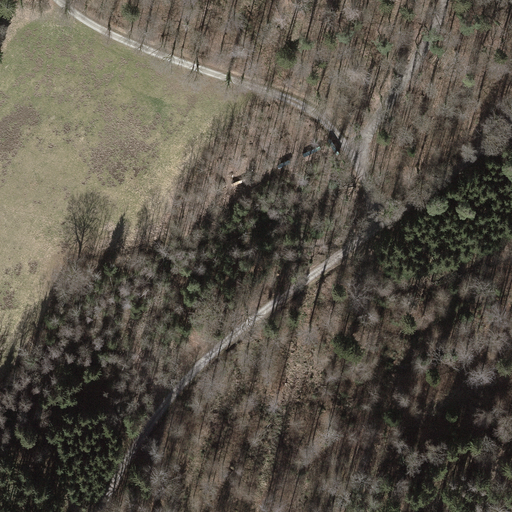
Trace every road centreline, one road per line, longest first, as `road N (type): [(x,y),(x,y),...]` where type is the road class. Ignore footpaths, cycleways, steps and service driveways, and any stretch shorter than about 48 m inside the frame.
road 1 (unclassified): [(101,511),(142,430),(239,327),(511,120)]
road 2 (track): [(380,221),(330,120),(82,19),(59,0)]
road 3 (track): [(445,0),(428,44),(350,154)]
